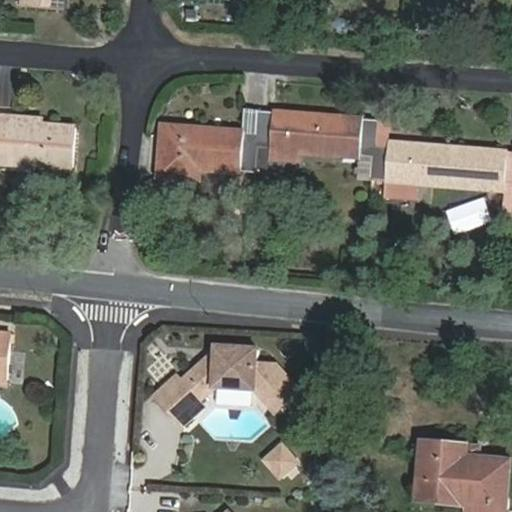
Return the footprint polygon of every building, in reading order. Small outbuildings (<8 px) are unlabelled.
[(255,187),(260,113),(245,112),(244,134),(162,127),(159,178),(201,180),(202,169),(241,172),(241,185),(255,187)] [(358,180),(374,181),(378,122),(260,113),(255,187),(268,188),(270,161),(300,164),(301,154),(359,159),(358,180)] [(0,115),(0,164),(34,167),(35,164),(71,167),(74,126),(43,123),(43,120),(0,115)] [(511,213),(511,153),(390,144),(391,123),(378,122),(374,181),(386,182),(386,198),(418,201),(420,184),(506,190),(504,213),(511,213)] [(0,383),(8,384),(13,336),(0,334),(0,383)] [(325,350),(326,336),(310,334),(309,349),(325,350)] [(186,390),(164,409),(182,430),(204,411),(199,406),(220,389),(256,392),(266,402),(270,399),(280,410),(301,393),(279,367),(261,364),(263,353),(220,350),(220,353),(220,363),(219,372),(209,371),(200,370),(182,385),(186,390)] [(220,353),(200,370),(209,371),(219,372),(220,363),(220,353)] [(156,398),(164,409),(186,390),(182,385),(178,380),(156,398)] [(277,413),(280,410),(270,399),(266,402),(277,413)] [(498,511),(505,511),(509,511),(511,483),(511,462),(480,459),(469,457),(471,448),(425,442),(419,502),(471,507),(470,511),(498,511)] [(277,455),(276,472),(283,479),(299,464),(284,448),(277,455)] [(481,449),(471,448),(469,457),(480,459),(481,449)]
